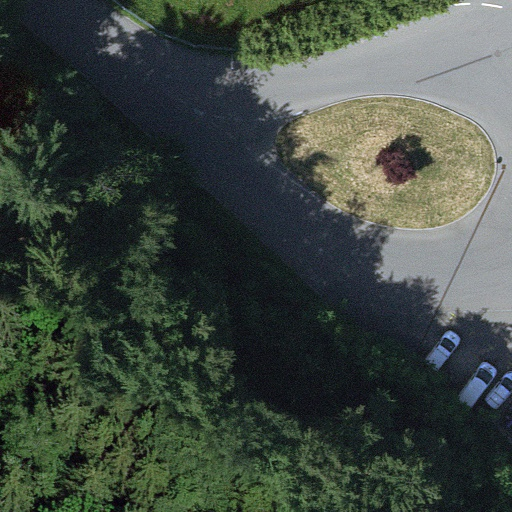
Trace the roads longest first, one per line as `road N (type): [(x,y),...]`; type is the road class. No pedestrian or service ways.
road 1 (unclassified): [(511,270),(480,278),(369,265),(158,113),(144,79)]
road 2 (unclassified): [(144,79),(245,95),(471,20)]
road 3 (unclassified): [(11,0),(144,79)]
